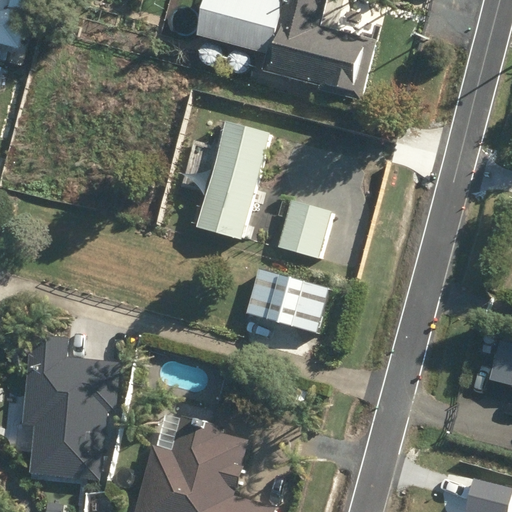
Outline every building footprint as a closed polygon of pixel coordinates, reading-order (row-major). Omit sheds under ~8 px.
[(0,0),(0,45),(18,50),(27,15),(4,9),(6,0),(0,0)] [(217,0),(208,38),(277,56),(272,73),(328,88),(327,93),(369,104),(385,42),(330,28),(337,0),(217,0)] [(285,104),(218,84),(210,112),(277,131),(285,104)] [(237,123),(206,231),(248,243),(279,135),(237,123)] [(297,201),(283,250),(324,262),(338,213),(297,201)] [(332,287),(266,268),(253,313),(319,332),(332,287)] [(68,354),(70,337),(32,332),(22,423),(33,425),(28,473),(99,481),(107,412),(117,404),(122,360),(68,354)] [(511,341),(509,341),(498,381),(511,384),(511,341)] [(249,377),(230,372),(223,398),(242,403),(249,377)] [(156,453),(141,511),(277,511),(237,502),(251,448),(224,441),(226,433),(185,422),(176,458),(156,453)] [(477,511),(507,511),(511,495),(511,488),(472,478),(464,508),(477,511)]
